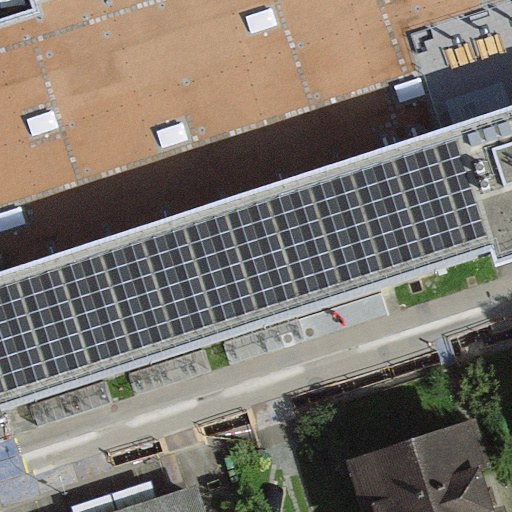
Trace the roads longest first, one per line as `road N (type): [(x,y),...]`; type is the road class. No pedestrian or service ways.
road 1 (residential): [(0,475),(511,312)]
road 2 (unknown): [(297,381),(333,511)]
